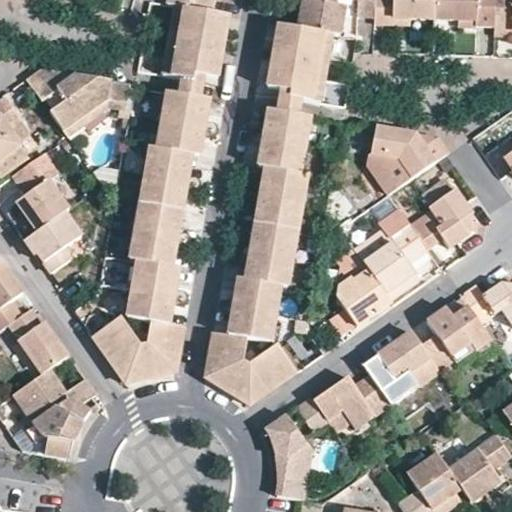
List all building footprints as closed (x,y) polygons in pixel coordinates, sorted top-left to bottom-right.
[(167,0),(167,6),(173,7),(205,13),(207,0),(167,0)] [(207,0),(205,13),(213,15),(215,0),(207,0)] [(337,0),(297,0),(297,3),(305,5),(300,29),(329,34),(341,36),(345,14),(335,12),(337,0)] [(356,0),(356,20),(373,21),(373,0),(356,0)] [(373,0),(373,21),(373,22),(390,23),(391,16),(409,17),(433,18),(433,0),(373,0)] [(433,0),(433,18),(458,19),(476,20),(476,27),(494,27),(494,0),(433,0)] [(511,0),(494,0),(494,27),(494,30),(511,31),(511,0)] [(173,7),(161,76),(179,79),(201,83),(202,75),(194,74),(205,13),(173,7)] [(213,78),(224,16),(213,15),(205,13),(194,74),(202,75),(213,78)] [(300,29),(292,27),(278,25),(267,87),(281,90),(289,92),(300,29)] [(329,34),(300,29),(289,92),(281,90),(280,96),(302,100),(317,103),(329,34)] [(109,91),(109,82),(97,80),(92,86),(81,84),(77,76),(40,70),(24,81),(59,130),(77,117),(75,115),(109,91)] [(88,78),(77,76),(81,84),(92,86),(97,80),(88,78)] [(203,83),(201,83),(179,79),(178,86),(177,94),(198,98),(201,98),(202,90),(203,83)] [(124,112),(129,86),(109,82),(109,91),(108,103),(107,109),(124,112)] [(108,103),(109,91),(75,115),(77,117),(59,130),(63,136),(108,103)] [(177,94),(166,92),(155,148),(149,148),(142,188),(129,261),(136,262),(127,317),(149,322),(145,343),(139,344),(121,319),(94,339),(125,384),(143,377),(154,374),(174,373),(176,364),(182,328),(171,326),(159,324),(169,268),(161,266),(172,210),(182,154),(188,155),(198,98),(177,94)] [(302,100),(280,96),(277,96),(276,104),(275,112),(277,112),(299,116),(300,108),(302,100)] [(201,98),(198,98),(188,155),(194,156),(201,157),(210,100),(201,98)] [(0,184),(8,179),(29,164),(7,133),(18,125),(1,101),(0,101),(0,184)] [(275,112),(265,110),(255,167),(262,168),(268,169),(277,112),(275,112)] [(225,335),(213,333),(207,370),(206,378),(223,385),(239,396),(250,406),(296,374),(277,345),(248,363),(244,359),(247,339),(271,343),(280,287),(290,288),(308,174),(301,174),(310,118),(299,116),(277,112),(268,169),(275,170),(265,225),(256,282),(246,280),(237,337),(225,335)] [(390,133),(377,130),(371,167),(390,195),(447,156),(436,141),(405,136),(402,147),(392,145),(390,133)] [(398,134),(390,133),(392,145),(402,147),(405,136),(398,134)] [(194,156),(188,155),(182,154),(172,210),(184,212),(194,156)] [(53,176),(39,157),(29,164),(8,179),(22,198),(45,182),(53,176)] [(268,169),(262,168),(253,224),(265,225),(275,170),(268,169)] [(420,195),(430,208),(451,193),(442,180),(420,195)] [(13,205),(33,235),(61,215),(66,212),(45,182),(22,198),(13,204),(13,205)] [(409,227),(424,249),(441,237),(447,244),(466,231),(468,216),(451,193),(430,208),(442,225),(436,229),(426,215),(409,227)] [(184,212),(172,210),(161,266),(169,268),(174,269),(184,212)] [(33,235),(21,244),(28,254),(41,273),(46,279),(67,264),(60,253),(78,241),(61,215),(33,235)] [(243,280),(246,280),(256,282),(265,225),(253,224),(243,280)] [(406,261),(424,249),(409,227),(398,234),(395,229),(387,234),(382,227),(352,248),(361,262),(383,294),(414,272),(406,261)] [(361,262),(352,248),(333,262),(346,279),(339,283),(334,295),(344,310),(329,321),(339,336),(356,324),(357,326),(370,317),(367,312),(373,309),(376,313),(389,303),(383,294),(361,262)] [(0,330),(1,330),(21,315),(12,302),(20,297),(20,295),(14,287),(0,266),(0,330)] [(159,324),(171,326),(181,270),(174,269),(169,268),(159,324)] [(236,279),(225,335),(237,337),(246,280),(243,280),(236,279)] [(482,301),(471,288),(469,290),(458,297),(465,308),(472,318),(486,308),(482,301)] [(511,290),(501,288),(482,301),(486,308),(494,319),(500,315),(511,331),(511,290)] [(472,318),(465,308),(453,316),(447,307),(437,314),(429,321),(436,333),(419,345),(438,372),(455,360),(452,355),(471,342),(477,350),(489,342),(472,318)] [(30,309),(21,315),(1,330),(35,379),(49,369),(65,357),(48,333),(30,309)] [(367,312),(370,317),(373,315),(376,313),(373,309),(367,312)] [(419,345),(412,334),(389,350),(378,358),(396,383),(410,373),(419,386),(438,372),(419,345)] [(49,369),(35,379),(11,396),(29,422),(41,438),(47,439),(43,454),(69,460),(71,449),(76,435),(87,417),(79,407),(94,397),(83,382),(67,394),(49,369)] [(367,375),(353,384),(359,393),(373,383),(367,375)] [(342,383),(314,402),(329,423),(343,413),(351,423),(355,430),(389,405),(373,383),(359,393),(353,384),(349,378),(342,383)] [(312,400),(298,409),(315,433),(329,423),(314,402),(312,400)] [(511,402),(503,409),(511,422),(511,402)] [(293,413),(287,417),(305,440),(315,433),(298,409),(293,413)] [(329,423),(336,434),(351,423),(343,413),(329,423)] [(277,471),(277,474),(277,479),(275,497),(292,500),(302,501),(310,452),(305,440),(287,417),(266,432),(272,443),(275,457),(287,457),(286,472),(277,471)] [(41,438),(29,422),(23,427),(23,434),(16,439),(15,439),(23,450),(43,454),(47,439),(41,438)] [(477,450),(446,472),(458,490),(467,502),(498,480),(490,470),(508,458),(491,434),(474,446),(477,450)] [(446,472),(433,454),(405,473),(429,509),(454,493),(458,490),(446,472)] [(276,459),(277,471),(286,472),(287,457),(275,457),(276,459)] [(454,493),(429,509),(431,511),(443,511),(460,500),(454,493)] [(395,504),(400,511),(419,511),(408,495),(395,504)]
